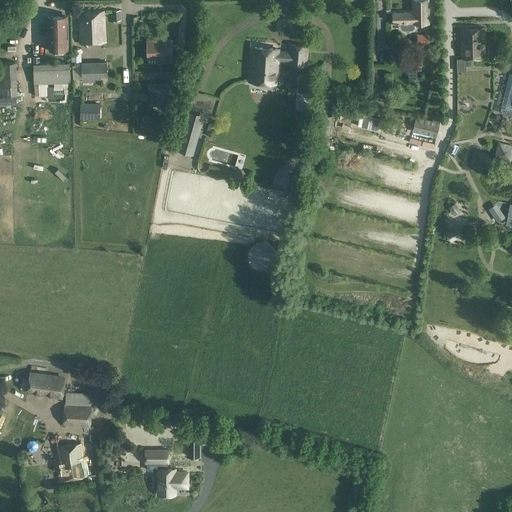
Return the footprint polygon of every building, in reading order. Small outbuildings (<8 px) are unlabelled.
[(394,23),(400,23),(401,28),(402,31),(412,30),(414,28),(414,24),(429,23),(428,0),(413,0),(413,12),(393,13),(394,23)] [(113,21),(113,24),(120,23),(120,21),(121,21),(120,10),(112,11),(113,21)] [(104,12),(79,13),(80,43),(106,42),(104,12)] [(67,16),(49,17),(49,47),(55,47),(55,53),(64,52),(63,46),(67,46),(67,16)] [(484,28),(460,28),(461,59),(485,58),(484,28)] [(429,35),(417,35),(417,44),(418,44),(418,47),(427,47),(427,44),(429,44),(429,35)] [(171,40),(148,40),(148,55),(148,63),(158,63),(172,63),(171,40)] [(506,43),(494,43),(494,50),(495,56),(495,60),(506,60),(506,55),(506,43)] [(278,49),(254,47),(253,59),(251,60),(249,81),(277,83),(279,61),(289,62),(289,64),(306,65),(307,46),(290,45),(290,52),(285,52),(284,54),(278,53),(278,49)] [(421,56),(408,57),(409,70),(409,81),(417,81),(417,70),(421,70),(421,56)] [(39,57),(33,58),(33,64),(34,84),(71,83),(70,62),(40,63),(39,57)] [(465,59),(455,59),(456,72),(457,72),(465,72),(465,59)] [(16,62),(0,62),(0,71),(16,70),(16,62)] [(107,62),(81,63),(82,78),(100,77),(101,78),(107,78),(107,62)] [(511,74),(509,73),(499,113),(511,116),(511,74)] [(313,80),(300,79),(299,91),(312,92),(313,80)] [(173,83),(148,84),(148,96),(149,96),(149,104),(170,104),(170,94),(173,94),(173,83)] [(101,103),(82,102),(81,118),(100,119),(101,103)] [(179,127),(172,149),(177,151),(193,155),(194,153),(204,116),(188,112),(185,124),(179,122),(177,127),(179,127)] [(327,157),(332,116),(319,115),(314,155),(327,157)] [(440,123),(416,117),(416,118),(411,117),(409,126),(413,127),(412,132),(436,138),(440,123)] [(401,128),(395,127),(395,126),(391,125),(389,136),(399,138),(401,128)] [(510,163),(511,154),(511,145),(497,142),(493,159),(510,163)] [(486,171),(490,154),(473,150),(469,167),(486,171)] [(449,208),(453,213),(459,210),(455,204),(449,208)] [(497,222),(505,217),(496,205),(489,210),(497,222)] [(456,230),(447,236),(451,242),(460,236),(456,230)] [(490,242),(482,238),(480,242),(488,246),(490,242)] [(64,379),(30,374),(28,391),(62,396),(64,379)] [(66,392),(65,404),(91,405),(91,393),(66,392)] [(64,405),(63,426),(90,427),(91,406),(64,405)] [(200,434),(187,434),(187,442),(190,442),(190,456),(200,456),(200,434)] [(59,467),(60,480),(88,476),(86,463),(87,461),(88,460),(87,457),(86,457),(83,455),(81,444),(57,447),(60,463),(58,464),(58,467),(59,467)] [(146,450),(146,463),(160,463),(159,469),(158,469),(158,479),(154,478),(154,486),(158,486),(158,494),(160,494),(160,495),(167,496),(167,494),(175,494),(175,487),(187,487),(187,472),(175,472),(175,469),(166,469),(167,463),(168,463),(168,450),(146,450)] [(105,470),(105,485),(121,485),(121,470),(105,470)]
